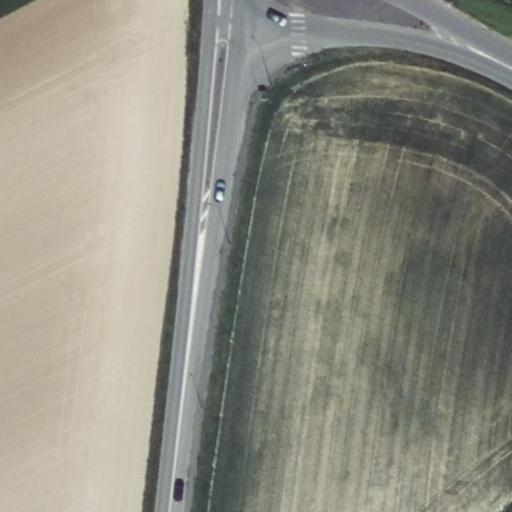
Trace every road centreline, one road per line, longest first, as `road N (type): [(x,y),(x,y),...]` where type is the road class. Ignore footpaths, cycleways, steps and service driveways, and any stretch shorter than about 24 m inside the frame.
road 1 (tertiary): [(179,425),(240,27)]
road 2 (tertiary): [(211,25),(179,425)]
road 3 (tertiary): [(240,27),(381,37),(502,63)]
